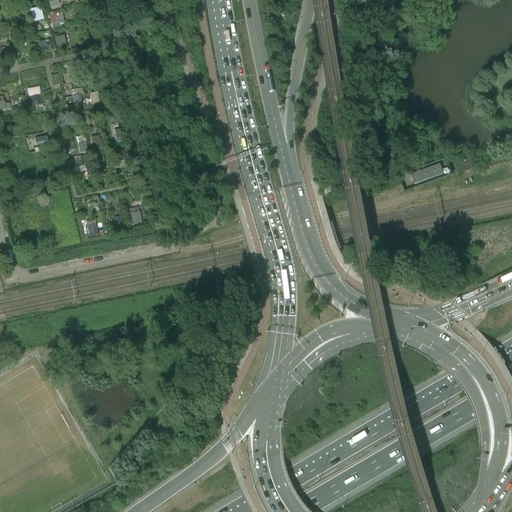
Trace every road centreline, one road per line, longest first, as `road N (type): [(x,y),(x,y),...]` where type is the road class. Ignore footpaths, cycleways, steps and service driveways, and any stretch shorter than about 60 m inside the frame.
road 1 (primary): [(213,0),(280,287),(280,375)]
road 2 (motorway): [(511,350),(229,511)]
road 3 (motorway): [(295,511),(511,385)]
road 4 (unclassified): [(183,244),(24,278),(8,272),(0,234)]
road 5 (primary): [(290,186),(252,66),(241,0)]
road 6 (primary): [(495,485),(495,435),(483,391),(466,365),(416,326)]
road 7 (primary): [(290,186),(290,108),(310,0)]
road 8 (motorway): [(263,398),(218,450),(136,511)]
road 9 (primary): [(375,321),(314,259),(290,186)]
